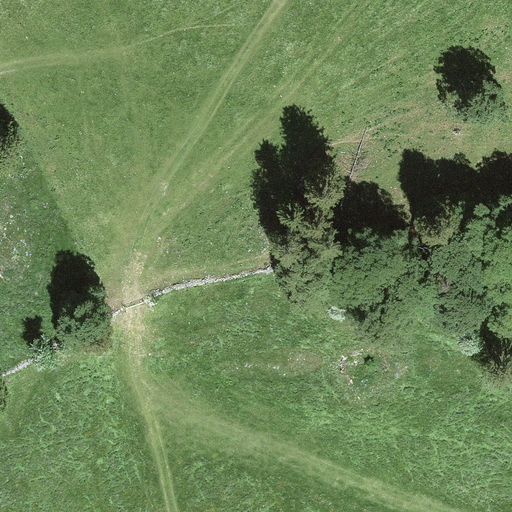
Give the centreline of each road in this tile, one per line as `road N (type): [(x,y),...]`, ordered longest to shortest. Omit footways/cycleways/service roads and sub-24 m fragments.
road 1 (track): [(164,408),(447,511)]
road 2 (track): [(0,64),(80,51),(133,76),(151,177)]
road 3 (track): [(151,177),(140,293),(164,408)]
road 4 (track): [(151,177),(283,0)]
